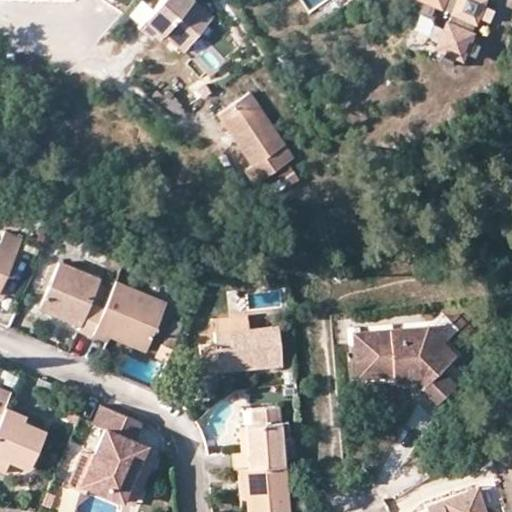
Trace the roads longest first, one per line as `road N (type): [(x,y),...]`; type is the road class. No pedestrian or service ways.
road 1 (track): [(352,511),(334,491),(328,447),(324,322),(332,302),(466,290),(488,268)]
road 2 (residential): [(0,341),(166,415),(186,436),(193,511)]
